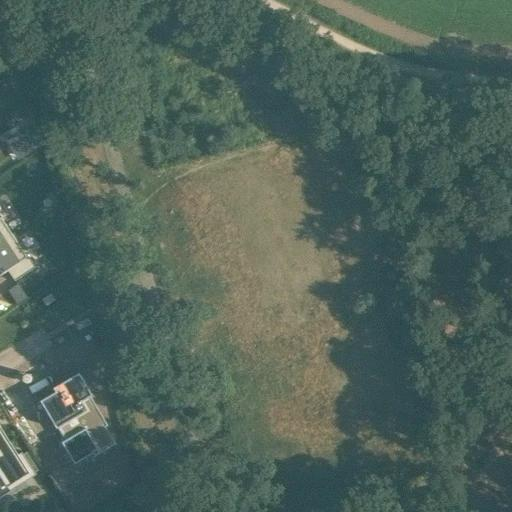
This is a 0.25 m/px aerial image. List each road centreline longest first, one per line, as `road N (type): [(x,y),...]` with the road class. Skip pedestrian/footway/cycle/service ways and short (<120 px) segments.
road 1 (residential): [(209,511),(71,0)]
road 2 (track): [(511,78),(438,75),(370,54),(268,0)]
